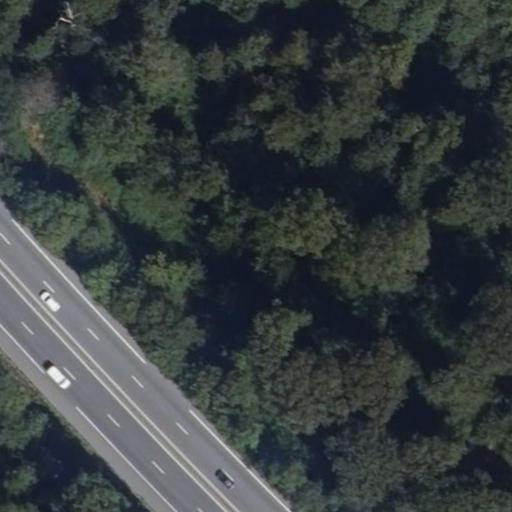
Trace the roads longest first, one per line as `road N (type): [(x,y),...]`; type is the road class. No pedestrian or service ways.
road 1 (motorway): [(263,511),(0,235)]
road 2 (motorway): [(0,297),(201,511)]
